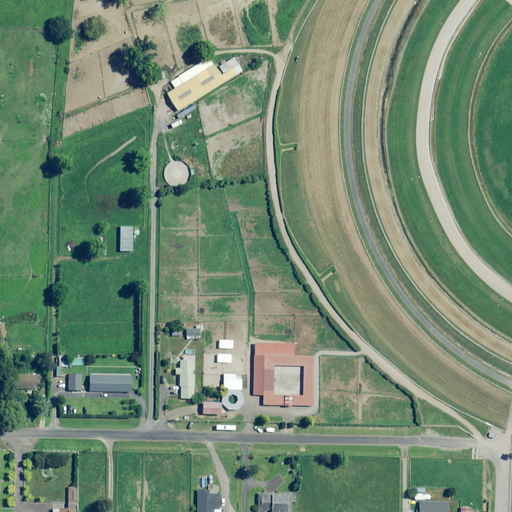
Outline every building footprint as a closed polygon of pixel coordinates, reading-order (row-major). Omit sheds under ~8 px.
[(242,71),(234,58),(216,68),(214,64),(182,84),(178,77),(171,82),(175,88),(167,94),(178,111),(242,71)] [(165,78),(163,71),(154,74),(156,81),(165,78)] [(133,227),(120,227),(120,251),(132,251),(133,227)] [(199,326),(196,326),(196,329),(186,329),(187,339),(194,339),(194,336),(199,336),(199,326)] [(312,406),(313,357),(264,355),(263,405),(312,406)] [(193,361),(180,360),(180,369),(175,369),(175,374),(180,375),(179,386),(181,387),(181,399),(194,399),(195,375),(193,375),(193,361)] [(81,391),(81,375),(68,374),(68,390),(81,391)] [(131,392),(131,376),(89,375),(89,391),(131,392)] [(40,389),(40,376),(17,376),(17,389),(40,389)] [(225,408),(226,409),(228,410),(229,411),(231,411),(233,411),(235,411),(237,410),(239,410),(240,408),(241,407),(243,405),(243,404),(244,402),(244,400),(244,398),(243,396),(242,394),(241,393),(240,391),(238,390),(236,390),(234,389),(232,389),(230,389),(229,390),(227,391),(225,392),(224,393),(223,395),(222,397),(222,399),(222,401),(222,403),(223,404),(223,406),(225,408)] [(221,414),(221,403),(202,402),(202,414),(221,414)] [(77,487),(68,487),(68,504),(76,504),(77,487)] [(208,490),(197,490),(196,511),(220,511),(221,510),(219,509),(220,494),(208,494),(208,490)] [(290,511),(291,494),(258,493),(257,511),(258,511),(290,511)] [(447,511),(448,503),(419,502),(419,511),(416,511),(415,511),(447,511)]
